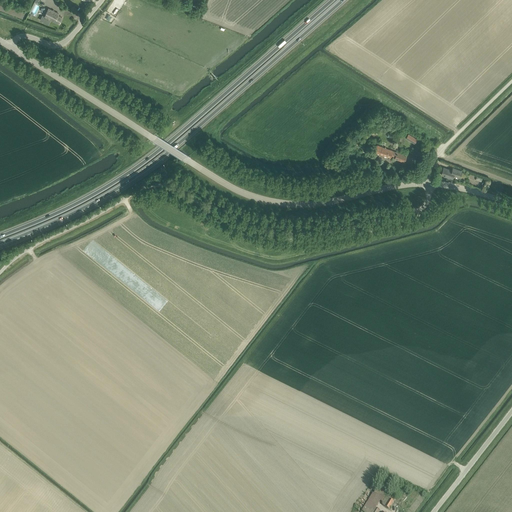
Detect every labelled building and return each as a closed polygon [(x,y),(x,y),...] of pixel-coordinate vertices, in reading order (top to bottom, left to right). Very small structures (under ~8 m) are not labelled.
[(44,16),(42,21),(48,24),(50,19),(59,24),(62,18),(58,16),(59,14),(54,11),(54,10),(53,10),(53,11),(48,9),(44,16)] [(408,134),(405,138),(414,144),(417,140),(408,134)] [(404,162),(406,156),(392,151),(386,148),(386,147),(385,147),(384,148),(382,147),(378,145),(377,148),(375,153),(390,158),(391,156),(395,157),(395,159),(404,162)] [(443,168),(441,175),(452,179),(453,175),(460,177),(462,171),(453,168),(452,171),(443,168)] [(361,511),(360,511),(379,511),(380,511),(375,508),(380,502),(381,503),(387,493),(390,486),(392,480),(385,477),(383,482),(380,490),(376,488),(374,494),(372,493),(361,511)] [(382,503),(382,505),(382,506),(389,510),(396,499),(388,494),(382,503)]
